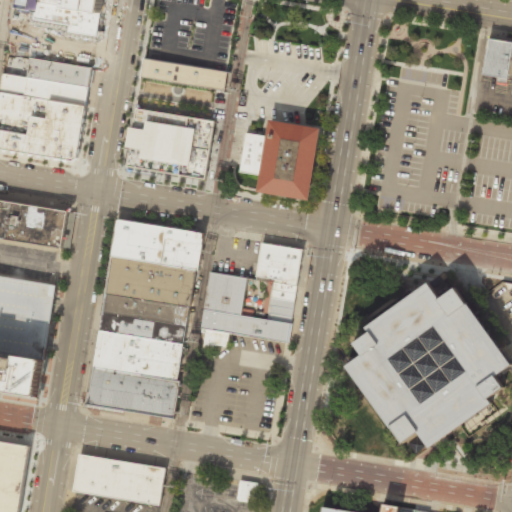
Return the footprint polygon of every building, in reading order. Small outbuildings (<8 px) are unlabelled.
[(101,0),(100,12),(26,0),(101,0)] [(511,78),(482,74),(488,37),(511,40),(511,78)] [(92,66),(77,157),(73,160),(0,148),(0,84),(2,72),(27,76),(31,56),(92,66)] [(144,58),(151,59),(227,71),(225,89),(141,77),(144,58)] [(125,167),(205,179),(214,120),(134,108),(125,167)] [(270,119),(320,127),(308,199),(258,191),(261,175),(239,171),(246,131),(267,136),(270,119)] [(0,198),(68,210),(62,247),(0,236),(0,198)] [(119,218),(203,232),(199,268),(195,268),(113,255),(119,218)] [(262,242),(303,248),(287,341),(284,341),(231,332),(201,327),(210,271),(247,277),(241,314),(267,318),(273,278),(257,275),(262,242)] [(113,255),(107,292),(188,306),(190,306),(195,268),(113,255)] [(0,274),(55,284),(43,358),(0,350),(0,274)] [(437,293),(452,282),(508,360),(493,371),(505,387),(426,443),(415,427),(399,438),(343,361),(359,350),(350,338),(429,281),(437,293)] [(511,322),(489,288),(500,281),(511,283),(511,322)] [(107,292),(101,329),(183,342),(188,306),(107,292)] [(101,329),(95,366),(177,379),(183,342),(101,329)] [(43,358),(0,351),(0,388),(39,395),(43,358)] [(95,366),(89,403),(174,418),(180,380),(95,366)] [(0,511),(18,511),(28,446),(0,441),(0,511)] [(80,455),(74,494),(161,506),(166,468),(80,455)] [(256,503),(258,482),(239,481),(237,501),(256,503)]
